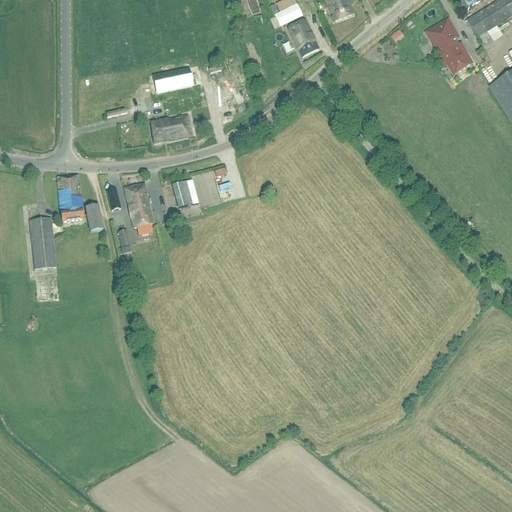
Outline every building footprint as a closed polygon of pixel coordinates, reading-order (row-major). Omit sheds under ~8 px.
[(293,0),(287,0),(279,4),(276,6),(280,15),(275,18),(280,29),(286,27),(302,18),(293,0)] [(354,16),(348,0),(347,0),(325,0),(334,23),(354,16)] [(511,0),(503,0),(467,23),(481,46),(491,40),(487,34),(511,19),(511,0)] [(425,35),(451,79),(474,65),(462,44),(458,47),(454,40),(458,38),(448,21),(425,35)] [(319,51),(305,22),(288,30),(302,59),(319,51)] [(252,56),(249,48),(242,50),(244,58),(252,56)] [(232,75),(245,71),(239,54),(226,58),(232,75)] [(187,69),(152,77),(156,95),(191,87),(187,69)] [(511,73),(489,89),(511,126),(511,73)] [(106,121),(126,117),(125,111),(105,116),(106,121)] [(149,125),(153,146),(191,138),(190,130),(187,117),(149,125)] [(200,200),(220,197),(215,167),(195,171),(200,200)] [(82,222),(77,177),(56,179),(60,214),(61,225),(82,222)] [(172,187),(178,211),(197,206),(191,182),(172,187)] [(124,191),(133,231),(153,226),(143,186),(124,191)] [(220,190),(222,197),(230,195),(227,187),(220,190)] [(106,194),(110,213),(120,211),(116,192),(106,194)] [(84,210),(89,235),(103,233),(98,208),(84,210)] [(56,270),(52,236),(60,235),(59,226),(51,226),(51,221),(29,223),(31,247),(34,272),(56,270)] [(118,234),(122,255),(130,254),(125,232),(118,234)]
